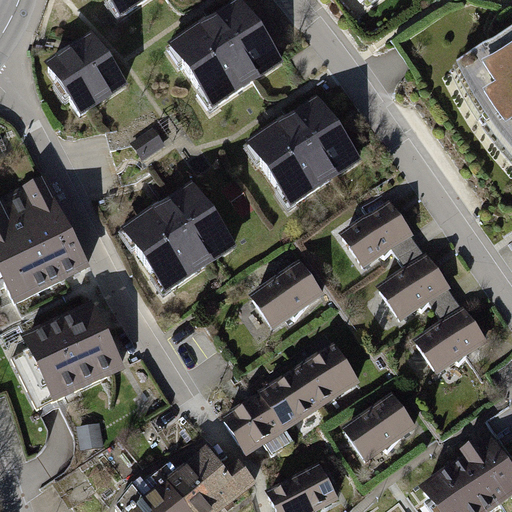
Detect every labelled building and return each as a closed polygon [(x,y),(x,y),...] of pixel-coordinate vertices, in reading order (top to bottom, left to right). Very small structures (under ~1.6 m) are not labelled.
[(105,0),(122,23),(154,0),(105,0)] [(243,0),(241,0),(171,49),(216,113),(288,63),(243,0)] [(511,36),(452,74),(481,124),(511,163),(511,36)] [(93,37),(47,70),(82,120),(129,88),(93,37)] [(323,95),(251,146),(296,209),(368,159),(323,95)] [(135,142),(145,163),(174,150),(164,129),(135,142)] [(53,181),(0,205),(0,273),(20,317),(99,280),(53,181)] [(196,184),(124,234),(169,298),(240,248),(196,184)] [(394,201),(344,236),(368,270),(418,236),(394,201)] [(430,256),(380,291),(404,326),(454,291),(430,256)] [(303,265),(253,300),(277,334),(327,300),(303,265)] [(93,306),(25,338),(58,408),(126,376),(93,306)] [(468,310),(418,345),(442,379),(492,345),(468,310)] [(336,347),(227,421),(253,459),(362,386),(336,347)] [(397,400),(347,434),(370,467),(419,433),(397,400)] [(80,428),(82,450),(104,448),(102,426),(80,428)] [(511,464),(494,440),(424,492),(438,511),(501,511),(511,504),(511,464)] [(175,466),(118,511),(226,511),(258,486),(239,464),(229,473),(211,451),(182,475),(175,466)] [(323,469),(270,495),(278,511),(329,511),(342,506),(323,469)]
